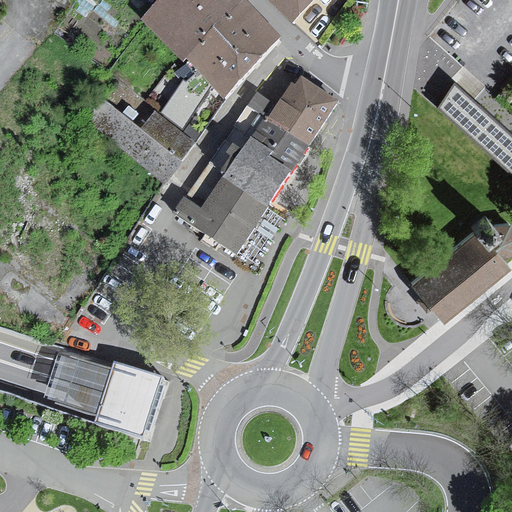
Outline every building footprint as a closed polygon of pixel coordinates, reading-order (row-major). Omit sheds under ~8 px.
[(283,41),(244,0),(164,0),(142,24),(184,66),(187,63),(216,92),(224,104),(283,41)] [(272,0),(296,21),(314,0),(272,0)] [(257,94),(247,109),(310,152),(338,105),(298,78),(278,109),(257,94)] [(165,112),(186,125),(207,93),(186,80),(165,112)] [(447,95),(438,105),(511,170),(511,135),(457,86),(448,96),(447,95)] [(105,101),(87,122),(166,187),(196,145),(156,113),(142,131),(105,101)] [(203,171),(270,212),(310,152),(247,109),(203,171)] [(172,215),(238,260),(270,212),(203,171),(172,215)] [(511,225),(509,222),(493,222),(485,214),(468,228),(470,230),(410,282),(409,283),(425,301),(442,321),(498,273),(507,266),(502,260),(511,250),(511,225)] [(171,386),(115,369),(105,395),(97,427),(152,445),(171,386)]
